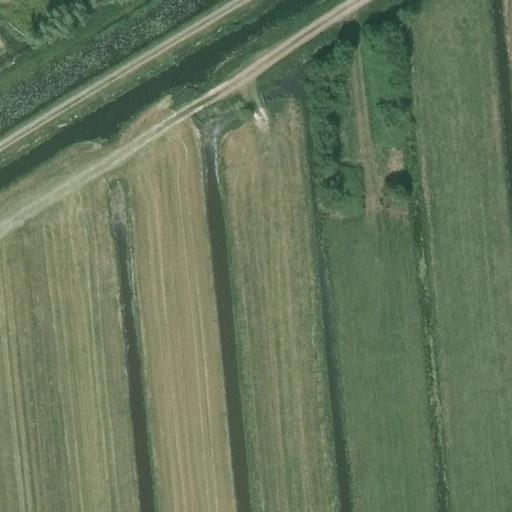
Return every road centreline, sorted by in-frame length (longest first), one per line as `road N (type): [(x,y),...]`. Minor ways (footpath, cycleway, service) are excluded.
road 1 (track): [(307,511),(287,246),(243,80)]
road 2 (track): [(0,230),(372,0)]
road 3 (track): [(378,244),(353,10)]
